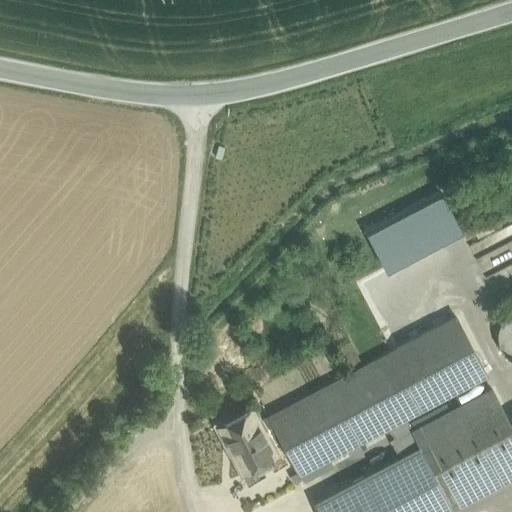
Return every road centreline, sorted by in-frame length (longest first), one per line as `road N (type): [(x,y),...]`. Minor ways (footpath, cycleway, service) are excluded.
road 1 (secondary): [(0,67),(184,99),(239,91),(511,10)]
road 2 (track): [(208,95),(180,308),(176,413),(192,511)]
road 3 (track): [(176,413),(82,511)]
